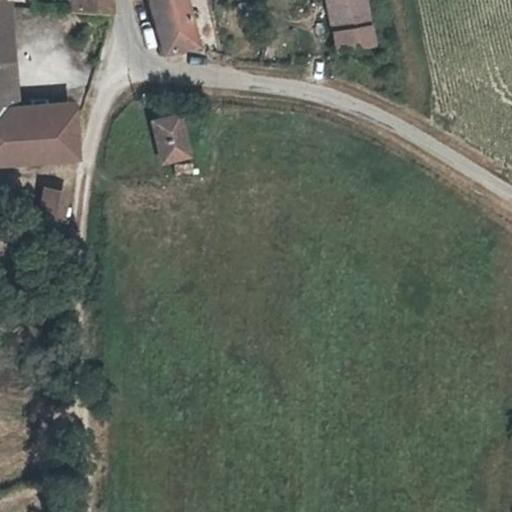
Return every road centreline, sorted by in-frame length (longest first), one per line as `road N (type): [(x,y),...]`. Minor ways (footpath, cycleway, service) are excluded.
road 1 (unclassified): [(511,197),(392,125),(292,91),(165,73),(124,49),(117,0)]
road 2 (track): [(79,511),(82,226),(124,49)]
